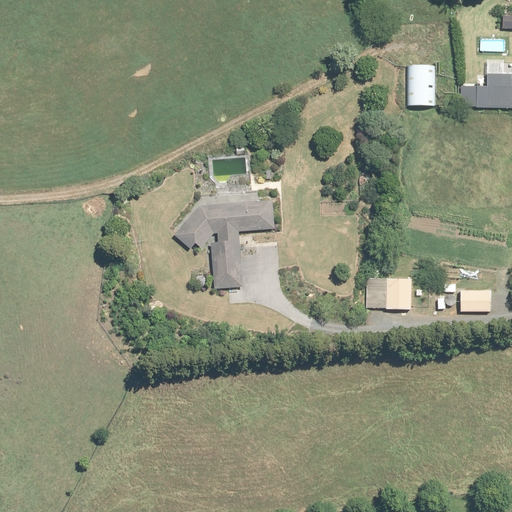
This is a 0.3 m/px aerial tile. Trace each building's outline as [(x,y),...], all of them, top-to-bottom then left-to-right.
[(511,16),(501,16),(501,30),(511,30),(511,16)] [(436,66),(406,65),(405,107),(435,108),(436,66)] [(485,74),(484,87),(475,86),(474,109),(511,109),(511,87),(510,88),(510,75),(485,74)] [(506,127),(427,126),(426,282),(506,282),(506,127)] [(194,255),(209,238),(212,235),(216,235),(216,244),(209,244),(212,289),(240,288),(237,233),(273,230),(271,202),(198,207),(172,236),(194,255)] [(412,279),(366,278),(365,311),(411,312),(412,279)] [(455,285),(442,285),(442,293),(454,294),(455,285)] [(491,292),(459,291),(458,313),(491,315),(491,292)] [(443,300),(437,300),(436,310),(445,311),(445,306),(446,306),(447,306),(447,307),(448,307),(449,307),(450,306),(451,306),(452,305),(453,305),(453,304),(454,303),(454,302),(454,301),(454,300),(454,299),(453,298),(452,297),(452,296),(451,296),(450,296),(450,295),(449,295),(448,295),(447,295),(446,296),(445,296),(444,297),(444,298),(443,298),(443,299),(443,300)]
